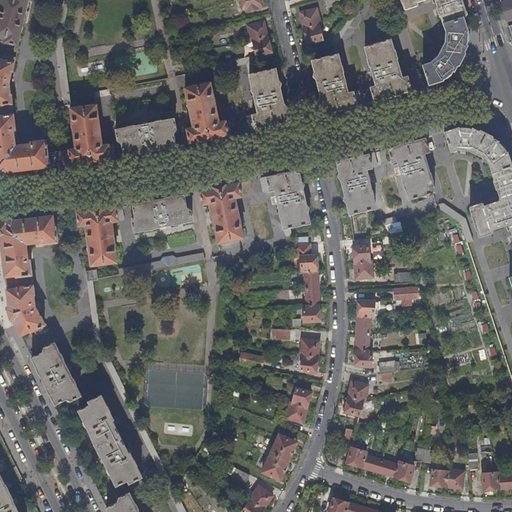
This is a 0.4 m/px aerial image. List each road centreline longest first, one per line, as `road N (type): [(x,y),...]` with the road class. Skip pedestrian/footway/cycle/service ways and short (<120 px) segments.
road 1 (residential): [(317,139),(337,234),(340,328),(329,413),(305,473)]
road 2 (residential): [(0,201),(317,139)]
road 3 (residential): [(317,139),(508,87)]
road 4 (tertiary): [(89,511),(0,338)]
road 5 (residential): [(305,473),(355,491),(486,511)]
road 6 (unknown): [(190,168),(157,0)]
road 7 (residential): [(281,0),(317,139)]
road 8 (tertiary): [(0,397),(57,511)]
